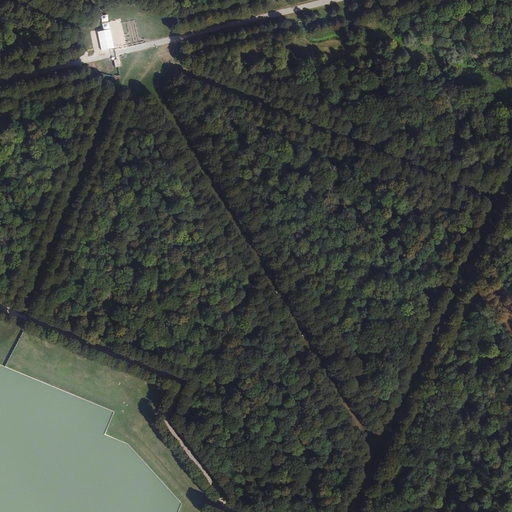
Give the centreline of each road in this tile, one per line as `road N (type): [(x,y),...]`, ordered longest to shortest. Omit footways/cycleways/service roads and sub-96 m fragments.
road 1 (track): [(498,198),(10,0)]
road 2 (track): [(378,452),(128,47)]
road 3 (track): [(350,511),(511,169)]
road 4 (track): [(226,511),(213,506),(218,492),(161,419),(177,380),(0,306)]
road 5 (track): [(17,313),(128,47)]
road 6 (track): [(327,0),(128,47)]
road 7 (track): [(128,47),(0,80)]
